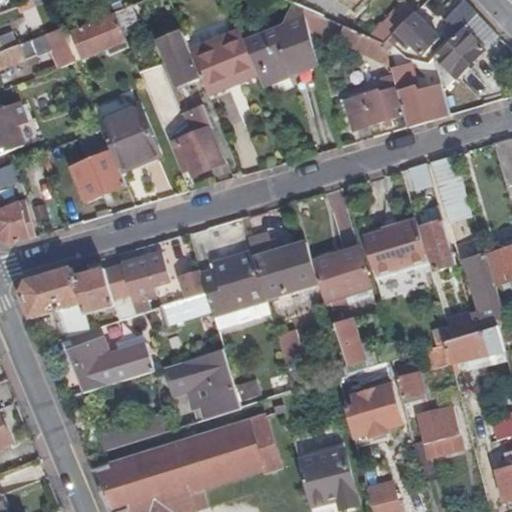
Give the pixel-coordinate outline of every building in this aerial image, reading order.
[(288,0),(287,1),(295,5),(306,10),(326,18),(333,0),(288,0)] [(481,16),(468,3),(447,22),(461,36),(466,31),(481,16)] [(388,45),(419,16),(407,4),(371,38),(388,45)] [(262,77),(267,89),(323,69),(312,31),(306,10),(295,5),(285,30),(249,44),(262,77)] [(119,16),(131,42),(152,33),(141,7),(119,16)] [(306,10),(312,31),(353,49),(394,67),(390,53),(388,45),(371,38),(326,18),(306,10)] [(114,59),(134,50),(131,42),(119,16),(76,34),(87,61),(111,51),(114,59)] [(442,41),(419,16),(388,45),(390,53),(401,43),(409,51),(413,47),(423,58),(442,41)] [(56,52),(64,70),(79,64),(68,38),(65,31),(6,54),(0,56),(0,69),(1,72),(40,57),(41,59),(56,52)] [(466,31),(461,36),(438,60),(446,89),(447,93),(488,52),(466,31)] [(195,54),(213,98),(262,77),(249,44),(244,33),(195,54)] [(191,52),(193,50),(188,36),(164,46),(182,91),(183,90),(193,86),(203,83),(191,52)] [(408,116),(412,130),(454,117),(447,93),(446,89),(423,96),(416,68),(396,73),(398,80),(408,116)] [(374,126),(408,116),(398,80),(390,82),(391,88),(388,89),(389,94),(384,95),(383,92),(352,101),(360,129),(374,125),(374,126)] [(193,86),(183,90),(185,96),(196,91),(193,86)] [(0,159),(28,148),(21,131),(33,126),(32,124),(24,104),(0,113),(0,159)] [(214,133),(218,132),(208,108),(195,113),(203,135),(178,145),(189,171),(194,170),(197,178),(228,166),(214,133)] [(148,119),(109,135),(117,154),(124,173),(150,162),(162,157),(164,156),(148,119)] [(21,131),(28,148),(46,140),(39,121),(32,124),(33,126),(21,131)] [(511,143),(500,147),(511,191),(511,143)] [(91,205),(131,189),(124,173),(117,154),(77,171),(91,205)] [(164,162),(162,157),(150,162),(152,167),(164,162)] [(479,221),(460,160),(437,166),(454,228),(479,221)] [(438,190),(431,167),(416,172),(423,194),(438,190)] [(18,169),(0,175),(0,183),(3,190),(24,182),(18,169)] [(29,203),(0,215),(0,239),(0,241),(13,247),(40,239),(29,203)] [(461,268),(444,209),(428,214),(430,219),(425,220),(441,274),(461,268)] [(434,269),(421,222),(401,228),(402,231),(368,241),(381,284),(434,269)] [(317,266),(311,246),(290,252),(278,255),(275,244),(273,237),(253,243),(257,255),(271,302),(323,286),(317,266)] [(278,255),(290,252),(286,240),(275,244),(278,255)] [(511,252),(510,253),(508,248),(503,246),(493,249),(489,253),(491,259),(500,290),(511,285),(511,252)] [(363,252),(317,266),(323,286),(329,306),(332,305),(334,313),(353,307),(351,299),(375,292),(363,252)] [(166,255),(125,268),(141,318),(156,314),(152,300),(162,296),(161,294),(176,289),(166,255)] [(271,302),(257,255),(226,264),(228,273),(220,276),(218,272),(205,276),(211,297),(216,315),(218,320),(219,319),(234,315),(271,303),(271,302)] [(511,329),(500,290),(491,259),(471,265),(486,317),(476,320),(481,338),(503,331),(511,329)] [(228,273),(226,264),(217,266),(218,272),(220,276),(228,273)] [(125,268),(125,267),(79,281),(90,318),(120,308),(125,323),(141,318),(125,268)] [(79,281),(76,271),(30,284),(24,298),(34,322),(60,314),(68,341),(94,333),(90,318),(79,281)] [(205,276),(204,272),(185,278),(192,302),(211,297),(205,276)] [(192,302),(187,304),(168,310),(174,329),(216,315),(211,297),(192,302)] [(238,327),(234,315),(219,319),(223,332),(238,327)] [(348,315),(333,319),(336,330),(340,329),(352,369),(348,370),(351,379),(372,372),(364,347),(357,321),(350,323),(348,315)] [(481,338),(476,320),(475,316),(451,324),(452,329),(456,346),(481,338)] [(511,338),(511,328),(511,329),(503,331),(506,341),(511,338)] [(450,347),(456,346),(452,329),(437,334),(442,350),(450,347)] [(450,347),(456,368),(508,351),(506,341),(503,331),(481,338),(456,346),(450,347)] [(298,333),(282,338),(289,360),(305,355),(298,333)] [(72,354),(89,396),(124,385),(160,374),(151,346),(113,357),(107,342),(72,354)] [(372,372),(382,369),(375,344),(364,347),(372,372)] [(437,374),(456,368),(450,347),(442,350),(431,354),(437,374)] [(246,411),(228,352),(169,371),(177,397),(192,392),(198,410),(221,402),(226,417),(246,411)] [(429,401),(423,380),(404,385),(409,406),(429,401)] [(261,400),(256,385),(241,390),(246,405),(261,400)] [(361,413),(351,415),(359,445),(375,440),(376,444),(393,439),(392,435),(407,431),(397,392),(358,403),(361,413)] [(0,452),(12,447),(0,417),(0,452)] [(444,417),(436,419),(439,428),(447,426),(444,417)] [(140,511),(194,495),(206,491),(207,493),(214,491),(213,490),(232,484),(233,486),(269,475),(270,479),(287,474),(269,419),(99,473),(111,511),(140,511)] [(439,428),(436,419),(421,424),(434,463),(467,453),(457,423),(447,426),(439,428)] [(511,424),(497,429),(501,445),(506,444),(511,442),(511,424)] [(105,434),(111,453),(137,445),(132,426),(105,434)] [(348,446),(301,457),(303,465),(350,453),(348,446)] [(303,465),(315,511),(330,511),(335,511),(334,511),(351,511),(364,509),(350,453),(303,465)] [(510,504),(511,503),(511,473),(503,476),(510,504)] [(370,490),(375,511),(402,511),(395,484),(370,490)] [(0,511),(24,511),(15,487),(0,493),(0,511)] [(198,511),(194,495),(140,511),(198,511)]
